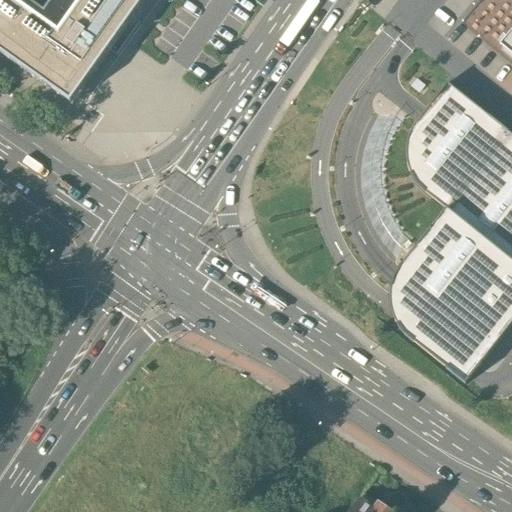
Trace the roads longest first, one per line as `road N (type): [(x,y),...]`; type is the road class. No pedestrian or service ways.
road 1 (primary): [(249,312),(511,490)]
road 2 (motorway): [(21,476),(148,335),(165,323),(249,312)]
road 3 (motorway): [(21,476),(126,316),(153,247)]
road 4 (secondary): [(228,130),(125,177),(48,176)]
road 5 (secondary): [(249,312),(230,223),(228,130)]
road 6 (motorway): [(48,176),(78,290),(70,351)]
road 7 (secondary): [(228,130),(319,0)]
road 8 (secondary): [(153,247),(228,130)]
road 9 (motorway): [(153,247),(70,351)]
road 10 (motorway): [(70,351),(0,458)]
road 11 (primary): [(48,176),(153,247)]
